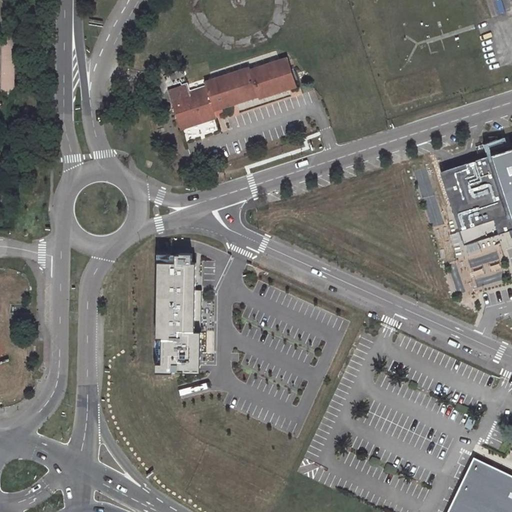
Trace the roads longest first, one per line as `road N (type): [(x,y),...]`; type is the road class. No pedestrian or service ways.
road 1 (unclassified): [(219,196),(511,103)]
road 2 (unclassified): [(241,235),(511,357)]
road 3 (tertiary): [(61,256),(57,381),(39,412),(8,438)]
road 4 (tertiary): [(71,6),(62,95),(74,179)]
road 5 (tertiary): [(87,402),(86,299),(107,249)]
road 6 (tertiary): [(184,511),(145,487),(87,402)]
road 7 (unclassified): [(94,128),(99,78),(138,0)]
road 8 (tertiary): [(94,128),(71,6)]
